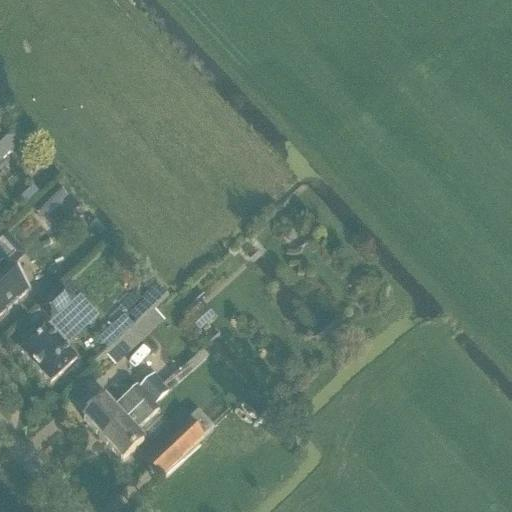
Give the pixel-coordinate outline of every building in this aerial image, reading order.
[(0,165),(21,147),(6,130),(0,135),(0,165)] [(36,184),(43,191),(53,182),(46,174),(36,184)] [(21,200),(27,207),(39,196),(33,189),(21,200)] [(0,320),(31,293),(6,266),(16,256),(2,241),(0,242),(0,320)] [(144,298),(155,309),(165,298),(154,287),(144,298)] [(51,324),(75,302),(62,289),(39,310),(51,324)] [(181,315),(190,325),(204,312),(195,302),(181,315)] [(50,385),(77,361),(45,326),(19,351),(50,385)] [(202,352),(164,386),(164,387),(162,389),(168,395),(208,359),(202,352)] [(81,407),(101,386),(84,370),(64,392),(81,407)] [(164,387),(164,386),(154,376),(138,390),(137,389),(113,411),(105,402),(83,421),(103,442),(154,396),(159,402),(168,395),(162,389),(164,387)] [(159,402),(154,396),(103,442),(122,463),(144,444),(135,435),(159,413),(154,407),(159,402)] [(139,459),(159,481),(204,439),(203,438),(213,429),(198,413),(188,422),(184,418),(139,459)]
